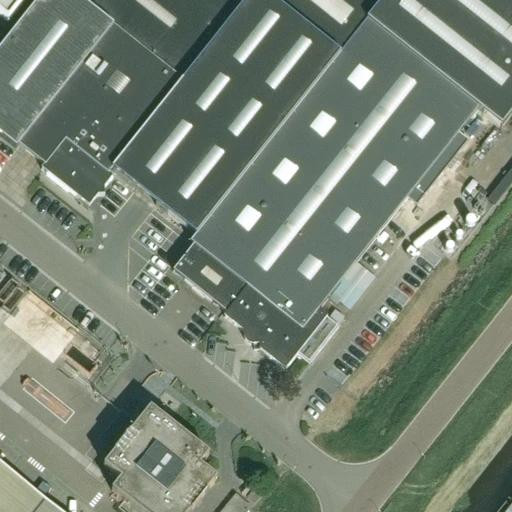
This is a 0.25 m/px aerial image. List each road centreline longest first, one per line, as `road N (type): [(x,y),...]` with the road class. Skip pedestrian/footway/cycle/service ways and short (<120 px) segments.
road 1 (unclassified): [(365,505),(0,217)]
road 2 (tertiary): [(365,505),(511,320)]
road 3 (unknown): [(157,341),(59,474)]
